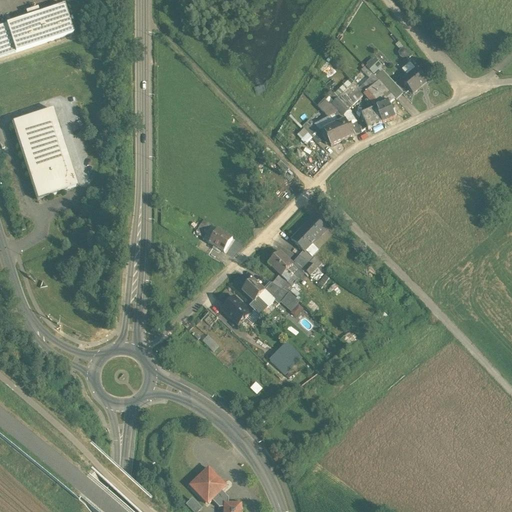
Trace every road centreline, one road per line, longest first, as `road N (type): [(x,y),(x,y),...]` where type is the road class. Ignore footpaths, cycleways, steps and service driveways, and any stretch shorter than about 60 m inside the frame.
road 1 (unclassified): [(142,355),(339,160),(470,95)]
road 2 (secondary): [(141,0),(141,200),(129,347)]
road 3 (track): [(143,511),(0,378)]
road 4 (tertiary): [(281,511),(237,428),(150,380)]
road 5 (tertiary): [(95,365),(59,350),(31,322),(0,239)]
road 6 (secondary): [(0,418),(113,511)]
road 7 (unclassified): [(470,95),(388,0)]
